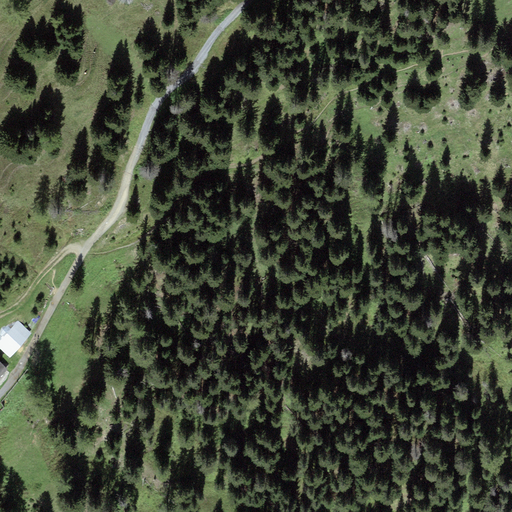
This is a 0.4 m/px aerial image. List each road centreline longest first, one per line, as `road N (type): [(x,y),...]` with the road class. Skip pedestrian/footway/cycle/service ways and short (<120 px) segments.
road 1 (track): [(244,0),(159,95),(125,194),(85,250)]
road 2 (track): [(85,250),(0,391)]
